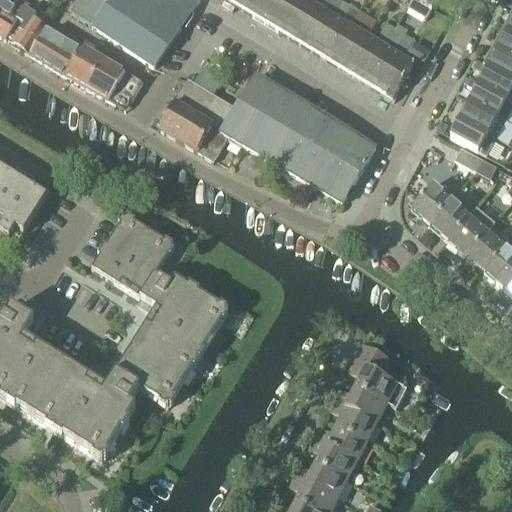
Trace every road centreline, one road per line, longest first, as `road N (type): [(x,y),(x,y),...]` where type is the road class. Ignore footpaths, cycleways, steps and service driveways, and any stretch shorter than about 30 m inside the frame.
road 1 (residential): [(367,227),(332,232),(263,206),(0,51)]
road 2 (residential): [(367,227),(484,0)]
road 3 (residential): [(511,356),(367,227)]
road 4 (residential): [(261,511),(346,348)]
road 5 (residential): [(0,286),(53,263),(88,206)]
